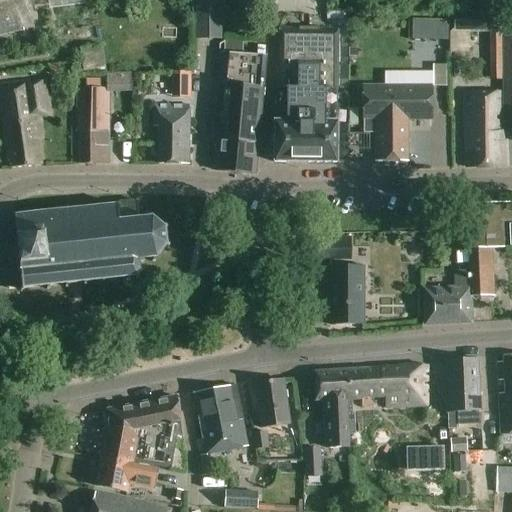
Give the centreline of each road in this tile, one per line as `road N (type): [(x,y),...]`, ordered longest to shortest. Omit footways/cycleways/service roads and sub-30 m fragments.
road 1 (residential): [(511,183),(244,190)]
road 2 (residential): [(259,359),(511,337)]
road 3 (residential): [(244,190),(56,182),(0,195)]
road 4 (residential): [(37,400),(259,359)]
road 5 (residential): [(244,190),(259,359)]
